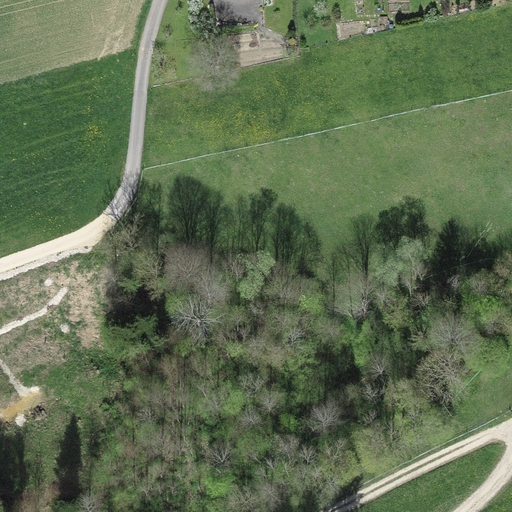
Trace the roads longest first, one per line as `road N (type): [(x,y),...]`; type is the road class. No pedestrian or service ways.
road 1 (track): [(139,92),(129,185),(114,213),(63,243),(0,265)]
road 2 (track): [(327,511),(395,473),(511,424)]
